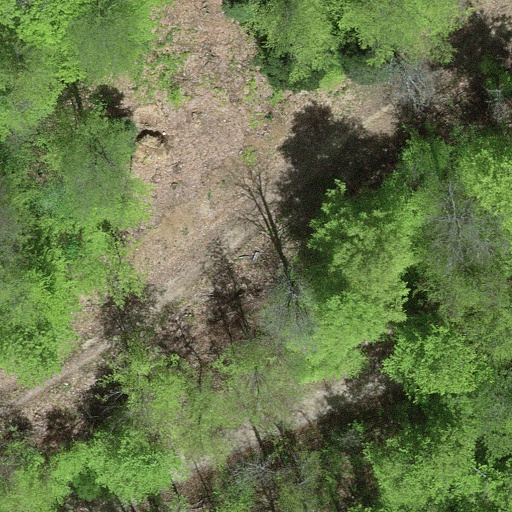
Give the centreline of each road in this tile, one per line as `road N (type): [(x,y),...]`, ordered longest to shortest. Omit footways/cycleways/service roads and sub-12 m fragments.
road 1 (track): [(511,5),(0,407)]
road 2 (track): [(102,511),(228,440),(362,388),(511,315)]
